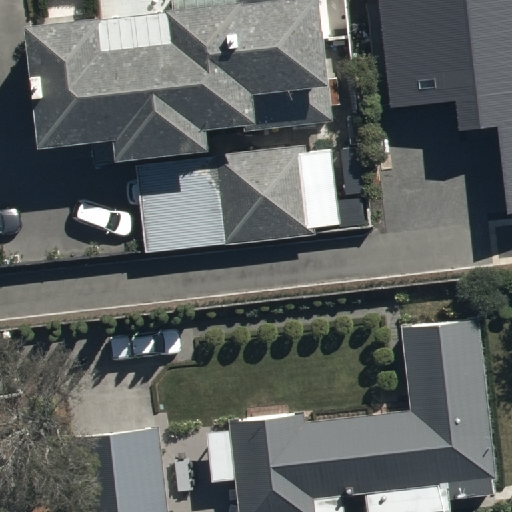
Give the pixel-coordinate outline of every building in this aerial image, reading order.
[(27,24),(37,147),(114,141),(115,161),(208,154),(207,132),(332,123),(322,0),(170,0),(171,13),(27,24)] [(511,0),(378,0),(391,117),(486,107),(486,111),(511,108),(511,0)] [(511,137),(494,139),(503,219),(511,218),(511,137)] [(133,168),(142,250),(339,229),(330,147),(133,168)] [(478,320),(402,325),(408,414),(308,421),(309,414),(228,419),(235,511),(344,511),(344,498),(365,497),(365,511),(449,511),(449,501),(494,497),(478,320)] [(163,511),(155,429),(68,438),(75,511),(163,511)]
